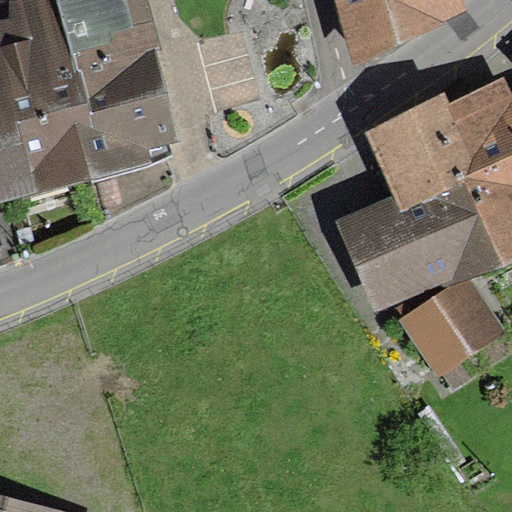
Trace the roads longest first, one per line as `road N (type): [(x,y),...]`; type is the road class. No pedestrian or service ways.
road 1 (residential): [(348,116),(216,198),(0,303)]
road 2 (residential): [(510,0),(468,45),(348,116)]
